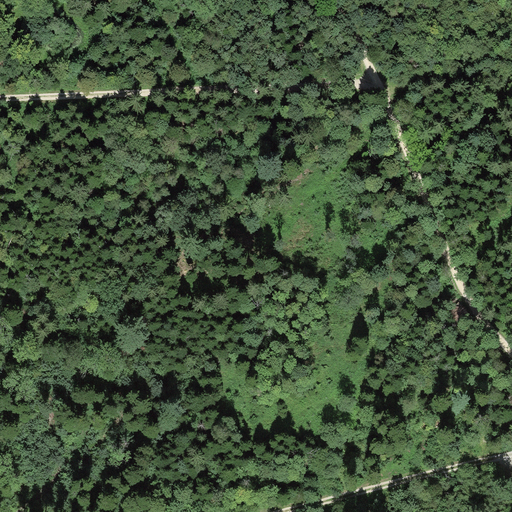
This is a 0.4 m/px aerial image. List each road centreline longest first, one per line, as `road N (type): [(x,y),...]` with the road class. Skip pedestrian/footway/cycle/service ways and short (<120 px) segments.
road 1 (track): [(0,98),(511,77)]
road 2 (track): [(511,353),(460,290),(377,84),(332,0)]
road 3 (track): [(511,453),(297,511)]
